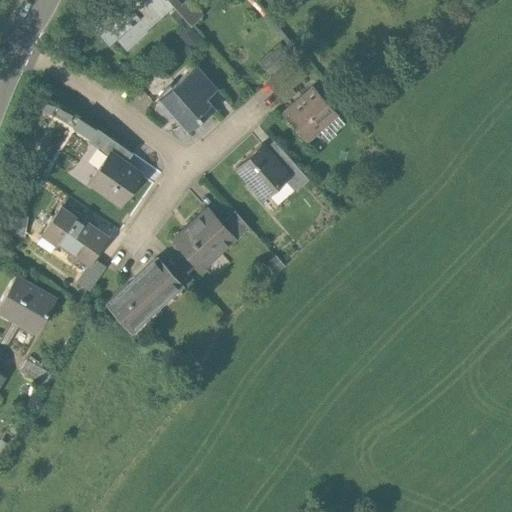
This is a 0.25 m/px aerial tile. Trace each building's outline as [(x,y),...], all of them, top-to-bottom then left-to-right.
[(167,0),(166,0),(124,0),(94,26),(109,44),(116,37),(126,48),(173,8),(167,0)] [(199,13),(187,0),(166,0),(167,0),(173,8),(187,24),(199,13)] [(200,38),(187,24),(178,32),(190,46),(200,38)] [(193,63),(155,94),(184,129),(214,105),(206,96),(214,89),(193,63)] [(312,88),(283,116),(306,140),(335,111),(312,88)] [(90,137),(96,129),(78,118),(73,126),(90,137)] [(109,150),(124,160),(129,152),(96,129),(90,137),(89,139),(108,152),(109,150)] [(273,142),(266,149),(289,174),(284,178),(295,191),(308,179),(273,142)] [(246,159),(235,169),(262,198),(272,189),(284,178),(289,174),(266,149),(262,144),(246,159)] [(108,152),(87,181),(118,203),(140,172),(124,160),(109,150),(108,152)] [(105,233),(60,203),(42,229),(87,260),(90,255),(105,233)] [(206,208),(173,237),(200,268),(233,238),(220,223),(206,208)] [(22,231),(25,213),(12,211),(9,229),(22,231)] [(233,212),(220,223),(233,238),(246,227),(233,212)] [(103,263),(90,255),(87,260),(74,279),(86,288),(103,263)] [(155,256),(105,300),(129,328),(179,284),(155,256)] [(54,298),(14,275),(0,299),(0,308),(36,329),(54,298)] [(46,373),(24,360),(19,370),(40,383),(46,373)]
